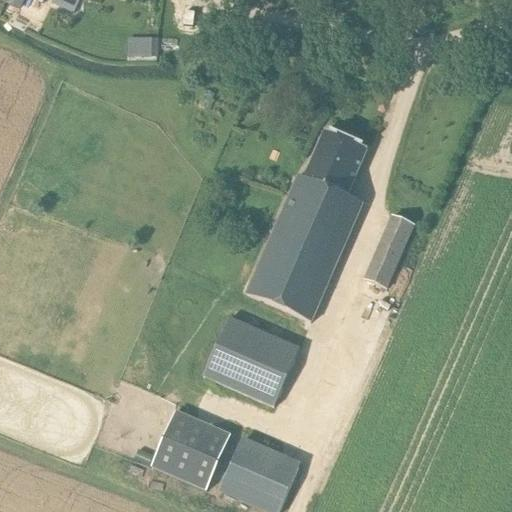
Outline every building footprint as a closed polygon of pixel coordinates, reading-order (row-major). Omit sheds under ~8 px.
[(53,0),(51,5),(67,12),(71,0),(53,0)] [(153,45),(127,45),(127,60),(160,60),(160,39),(153,39),(153,45)] [(297,177),(245,296),(311,324),(362,206),(346,199),(366,152),(324,134),(304,180),(297,177)] [(386,292),(387,291),(391,293),(397,279),(392,277),(413,228),(391,219),(364,282),(386,292)] [(273,410),(299,351),(228,320),(202,379),(273,410)] [(151,469),(206,494),(230,438),(175,414),(151,469)] [(279,511),(300,466),(242,440),(218,494),(258,511),(279,511)]
